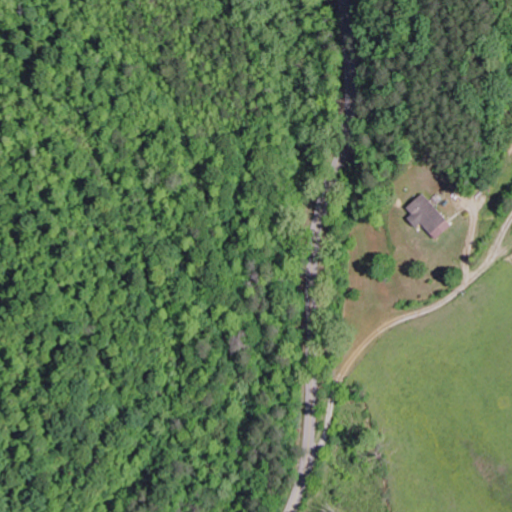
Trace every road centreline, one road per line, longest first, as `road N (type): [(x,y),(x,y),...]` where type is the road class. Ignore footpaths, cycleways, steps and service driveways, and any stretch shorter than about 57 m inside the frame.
road 1 (tertiary): [(293,511),(310,445),(318,220),(354,115),(348,0)]
road 2 (residential): [(304,479),(325,446),(333,394),(354,360),(397,319),(458,292),(511,223)]
road 3 (residential): [(352,130),(359,242),(391,324)]
